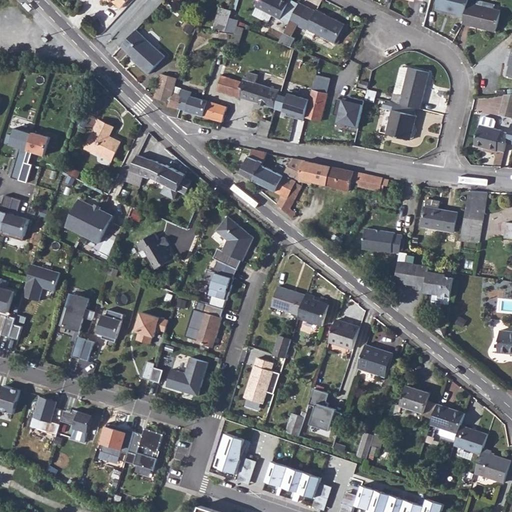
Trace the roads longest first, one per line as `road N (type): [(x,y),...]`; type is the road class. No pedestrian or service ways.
road 1 (secondary): [(283,226),(511,409)]
road 2 (residential): [(178,138),(200,132),(443,173)]
road 3 (residential): [(443,173),(462,87),(458,70),(439,49),(345,0)]
road 4 (residential): [(203,429),(283,226)]
road 5 (residential): [(0,363),(203,429)]
road 6 (secondary): [(37,0),(178,138)]
road 7 (residential): [(203,429),(187,481),(277,511)]
road 8 (secondary): [(178,138),(283,226)]
